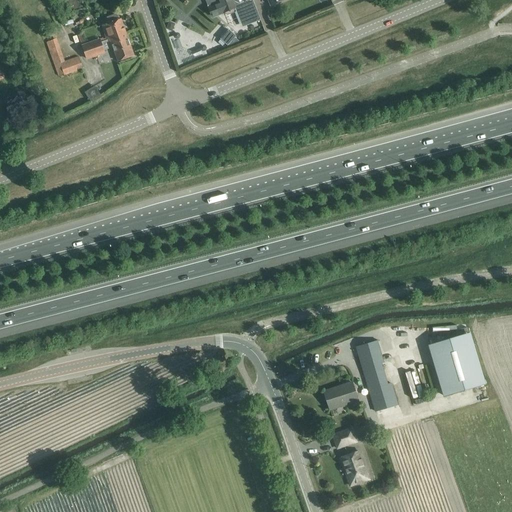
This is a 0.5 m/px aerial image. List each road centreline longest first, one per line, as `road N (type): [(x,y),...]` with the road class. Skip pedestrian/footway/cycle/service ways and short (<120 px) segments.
road 1 (motorway): [(511,124),(0,261)]
road 2 (motorway): [(0,321),(511,186)]
road 3 (unclassified): [(270,386),(253,352),(228,341),(0,385)]
road 4 (residential): [(0,503),(206,407),(270,386)]
road 5 (unclassified): [(181,105),(438,0)]
road 6 (unclassified): [(0,180),(181,105)]
road 7 (unclassified): [(315,511),(270,386)]
